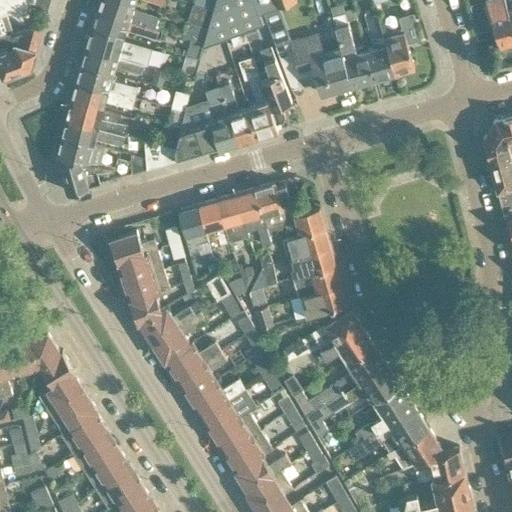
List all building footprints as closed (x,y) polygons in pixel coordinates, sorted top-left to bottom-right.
[(28,4),(26,0),(0,0),(0,13),(7,11),(26,4),(28,4)] [(26,0),(28,4),(47,10),(50,0),(26,0)] [(130,0),(100,0),(98,8),(154,26),(157,17),(131,9),(134,1),(130,0)] [(194,0),(193,4),(213,10),(215,0),(194,0)] [(208,25),(203,43),(203,44),(228,35),(243,29),(262,22),(258,14),(259,13),(254,0),(215,0),(213,10),(208,25)] [(254,0),(259,13),(295,0),(254,0)] [(479,28),(494,24),(499,43),(511,39),(511,24),(505,0),(486,0),(488,6),(473,10),(476,18),(479,28)] [(193,4),(188,18),(197,21),(208,25),(213,10),(193,4)] [(98,8),(92,25),(124,34),(125,29),(151,37),(156,39),(159,28),(154,26),(98,8)] [(345,10),(333,14),(335,23),(334,23),(335,26),(341,45),(352,84),(360,81),(363,82),(368,81),(370,78),(372,78),(364,48),(362,44),(356,46),(349,21),(348,22),(347,17),(345,10)] [(367,47),(364,48),(372,78),(376,77),(378,76),(381,77),(386,76),(388,73),(395,71),(384,35),(378,13),(371,14),(370,10),(364,12),(374,46),(367,47)] [(7,11),(0,13),(0,68),(0,69),(3,76),(31,65),(42,26),(43,24),(36,19),(25,25),(13,29),(7,11)] [(403,29),(384,35),(395,71),(415,66),(408,42),(421,38),(413,11),(399,15),(403,29)] [(190,38),(203,43),(208,25),(197,21),(193,34),(185,31),(183,36),(190,38)] [(89,36),(86,46),(144,62),(148,63),(152,47),(122,39),(124,34),(92,25),(91,29),(90,35),(89,36)] [(243,29),(228,35),(232,45),(246,39),(243,29)] [(352,84),(341,45),(323,50),(318,32),(290,40),(300,75),(302,75),(300,70),(314,66),(321,92),(352,84)] [(186,50),(185,55),(199,59),(203,44),(203,43),(190,38),(186,50)] [(268,65),(257,69),(260,78),(270,107),(271,107),(281,103),(292,100),(271,44),(261,48),(268,65)] [(86,46),(81,64),(113,73),(115,65),(141,72),(144,62),(86,46)] [(185,55),(180,72),(194,76),(199,59),(185,55)] [(252,55),(237,60),(244,78),(248,76),(257,103),(247,106),(256,136),(259,135),(278,129),(276,123),(271,107),(270,107),(260,78),(257,69),(252,55)] [(81,64),(77,80),(133,95),(134,96),(137,85),(112,78),(113,73),(81,64)] [(155,67),(151,83),(162,86),(166,70),(155,67)] [(77,80),(72,97),(104,106),(106,99),(130,106),(133,95),(77,80)] [(230,82),(220,85),(238,141),(256,136),(247,106),(239,109),(230,82)] [(238,141),(220,85),(209,89),(217,116),(180,127),(174,147),(174,149),(177,158),(181,157),(181,158),(183,157),(182,157),(188,155),(188,156),(189,155),(201,151),(202,152),(203,152),(203,151),(219,146),(219,147),(238,141)] [(172,106),(185,109),(189,94),(177,90),(172,106)] [(72,97),(66,118),(124,133),(127,122),(120,120),(122,114),(103,109),(104,106),(72,97)] [(285,115),(281,103),(271,107),(276,123),(282,121),(285,115)] [(168,123),(180,127),(185,109),(172,106),(168,123)] [(511,113),(502,116),(511,154),(511,113)] [(495,118),(483,138),(504,212),(511,209),(511,154),(502,116),(495,118)] [(66,118),(62,134),(94,143),(95,138),(121,145),(124,133),(66,118)] [(166,123),(160,143),(174,147),(180,127),(168,123),(166,123)] [(59,145),(57,152),(101,163),(105,146),(94,143),(62,134),(59,145)] [(177,159),(177,158),(174,149),(174,147),(160,143),(145,139),(146,158),(147,168),(177,159)] [(68,190),(100,181),(97,171),(109,174),(110,171),(114,172),(116,167),(101,163),(57,152),(68,190)] [(131,153),(129,161),(131,161),(131,168),(132,172),(147,168),(146,158),(131,153)] [(275,180),(256,186),(270,236),(275,234),(288,211),(293,201),(290,199),(290,198),(286,182),(276,185),(275,180)] [(236,191),(244,218),(248,230),(258,227),(263,244),(271,242),(272,241),(270,236),(256,186),(236,191)] [(248,230),(244,218),(236,191),(217,197),(229,239),(230,239),(231,241),(249,235),(248,230)] [(217,197),(197,203),(208,240),(208,241),(220,237),(221,239),(222,243),(231,241),(230,239),(229,239),(217,197)] [(289,235),(326,225),(320,205),(300,211),(298,203),(293,201),(288,211),(292,213),(291,214),(285,223),(287,230),(289,235)] [(197,203),(178,208),(190,251),(200,248),(198,243),(208,240),(197,203)] [(284,237),(286,245),(290,256),(331,243),(326,225),(289,235),(284,237)] [(176,226),(166,229),(170,243),(180,240),(176,226)] [(137,229),(110,237),(118,260),(158,247),(154,237),(141,241),(137,229)] [(174,257),(185,254),(180,240),(170,243),(174,257)] [(331,243),(290,256),(293,267),(291,267),(293,275),(337,262),(331,243)] [(118,260),(124,279),(164,266),(158,247),(118,260)] [(264,256),(260,257),(262,266),(263,266),(267,263),(270,263),(273,261),(269,248),(264,256)] [(177,261),(182,276),(190,274),(186,259),(177,261)] [(215,262),(208,267),(211,271),(218,267),(215,262)] [(337,262),(293,275),(299,294),(300,294),(342,282),(337,262)] [(275,280),(270,263),(267,263),(263,266),(262,266),(262,267),(252,287),(262,284),(275,280)] [(239,268),(242,277),(245,287),(246,287),(254,273),(252,265),(239,268)] [(130,298),(157,290),(171,285),(164,266),(124,279),(130,298)] [(194,289),(190,274),(182,276),(187,294),(194,289)] [(245,287),(242,277),(234,280),(240,291),(245,287)] [(299,294),(290,297),(296,317),(348,302),(342,282),(300,294),(299,294)] [(252,287),(250,292),(253,304),(267,300),(263,284),(252,287)] [(217,298),(219,297),(230,290),(227,285),(214,292),(217,298)] [(140,321),(140,322),(162,308),(157,290),(130,298),(138,322),(140,321)] [(242,311),(230,290),(219,297),(232,317),(242,311)] [(195,313),(200,309),(201,308),(197,300),(190,305),(195,313)] [(268,303),(254,307),(260,327),(273,324),(268,303)] [(140,322),(152,340),(195,313),(190,305),(174,315),(167,305),(162,308),(140,322)] [(335,339),(361,322),(350,305),(305,336),(285,349),(290,358),(308,350),(335,339)] [(200,309),(195,313),(152,340),(164,359),(193,341),(192,339),(190,340),(185,332),(206,319),(200,309)] [(248,315),(246,316),(238,321),(245,334),(256,327),(248,315)] [(348,359),(374,342),(361,322),(335,339),(308,350),(314,359),(310,361),(313,366),(340,348),(348,359)] [(256,327),(245,334),(256,353),(260,350),(266,346),(259,334),(256,327)] [(40,365),(63,350),(62,349),(61,350),(48,330),(31,334),(40,365)] [(26,369),(31,367),(40,365),(31,334),(9,341),(17,371),(26,369)] [(0,343),(0,383),(1,385),(4,396),(13,393),(8,374),(17,371),(9,341),(0,343)] [(199,351),(193,341),(164,359),(165,359),(166,358),(178,376),(221,349),(216,341),(199,351)] [(306,415),(387,362),(374,342),(348,359),(346,360),(352,370),(320,391),(309,399),(303,389),(294,394),(306,415)] [(178,376),(190,395),(217,378),(210,368),(227,357),(221,349),(178,376)] [(63,350),(40,365),(48,378),(43,381),(47,388),(53,385),(74,372),(76,370),(63,350)] [(272,368),(266,358),(256,364),(263,374),(272,368)] [(374,398),(400,381),(387,362),(306,415),(318,435),(328,428),(322,418),(365,389),(370,397),(372,400),(373,399),(374,398)] [(273,369),(263,375),(271,388),(281,383),(273,369)] [(86,389),(74,372),(53,385),(47,388),(39,394),(50,412),(86,389)] [(292,373),(285,378),(294,393),(302,388),(292,373)] [(190,395),(202,413),(245,385),(239,377),(223,387),(217,378),(190,395)] [(370,421),(356,431),(358,435),(362,432),(365,437),(415,404),(400,381),(373,399),(376,403),(364,411),(370,421)] [(245,385),(202,413),(214,432),(249,409),(252,407),(245,397),(250,394),(245,385)] [(50,412),(62,430),(97,408),(86,389),(50,412)] [(278,401),(285,413),(295,407),(288,395),(278,401)] [(16,418),(22,416),(30,415),(27,403),(13,406),(16,418)] [(365,437),(349,447),(355,456),(367,448),(368,450),(383,440),(389,450),(428,424),(415,404),(365,437)] [(295,407),(285,413),(293,425),(303,419),(295,407)] [(9,408),(1,410),(3,421),(11,419),(9,408)] [(98,409),(97,408),(62,430),(63,431),(61,433),(72,450),(107,427),(96,410),(98,409)] [(226,450),(260,428),(249,409),(214,432),(226,450)] [(31,414),(30,415),(22,416),(28,441),(38,435),(33,414),(31,414)] [(428,452),(444,448),(428,424),(389,450),(386,452),(391,459),(395,456),(402,467),(415,461),(428,453),(428,452)] [(21,425),(10,428),(13,444),(24,441),(21,425)] [(72,450),(84,468),(119,446),(107,427),(72,450)] [(272,446),(260,428),(226,450),(237,468),(235,469),(236,470),(264,451),(272,446)] [(306,448),(316,442),(309,430),(298,436),(306,448)] [(511,431),(498,435),(503,455),(511,452),(511,431)] [(30,451),(36,447),(40,445),(38,435),(28,441),(30,451)] [(316,442),(306,448),(315,463),(325,457),(316,442)] [(431,465),(416,468),(419,478),(431,475),(465,467),(459,445),(444,448),(428,452),(428,453),(431,465)] [(131,464),(119,446),(84,468),(96,487),(131,464)] [(30,451),(27,453),(28,460),(30,467),(44,467),(46,466),(36,447),(30,451)] [(26,450),(12,453),(15,464),(28,460),(27,453),(26,450)] [(264,452),(264,451),(236,470),(247,488),(247,489),(281,467),(291,461),(285,452),(269,463),(263,452),(264,452)] [(511,452),(503,455),(506,470),(509,469),(510,475),(511,474),(511,452)] [(31,471),(28,460),(15,464),(17,474),(31,471)] [(46,466),(44,467),(48,476),(63,470),(59,461),(46,466)] [(107,505),(116,500),(143,482),(131,464),(96,487),(107,505)] [(294,487),(281,467),(247,489),(248,493),(259,511),(264,511),(288,497),(286,492),(294,487)] [(453,511),(474,507),(465,467),(431,475),(437,498),(420,502),(418,493),(398,498),(400,504),(388,507),(389,511),(453,511)] [(344,480),(349,488),(368,480),(362,470),(344,480)] [(338,502),(348,496),(335,475),(325,481),(326,481),(338,502)] [(371,479),(368,480),(349,488),(353,496),(375,490),(371,479)] [(137,511),(155,501),(143,482),(116,500),(122,509),(116,511),(137,511)] [(0,503),(10,501),(6,484),(4,484),(0,485),(0,503)] [(31,493),(31,495),(35,502),(49,496),(45,487),(31,493)] [(73,494),(59,500),(63,509),(77,503),(73,494)] [(39,511),(53,505),(49,496),(35,502),(39,511)] [(348,496),(338,502),(343,511),(349,511),(355,508),(348,496)] [(310,511),(301,497),(292,503),(288,497),(264,511),(310,511)] [(0,511),(12,511),(10,501),(0,503),(0,511)] [(137,511),(161,511),(155,501),(137,511)] [(77,503),(63,509),(63,511),(81,511),(77,503)]
